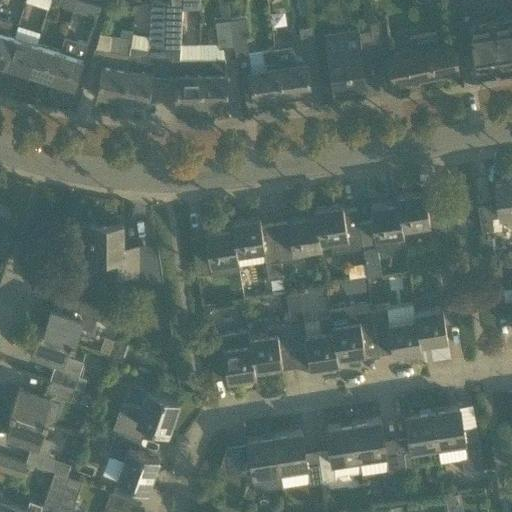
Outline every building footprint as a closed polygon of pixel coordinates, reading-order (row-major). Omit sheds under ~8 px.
[(62,0),(61,5),(72,9),(74,0),(62,0)] [(82,0),(74,0),(72,9),(96,17),(100,6),(82,0)] [(149,48),(166,49),(168,0),(160,0),(151,2),(149,48)] [(168,0),(166,49),(180,49),(182,0),(168,0)] [(215,16),(218,47),(234,45),(230,19),(227,0),(218,0),(221,16),(215,16)] [(0,63),(4,65),(14,35),(7,33),(11,21),(0,17),(0,63)] [(245,17),(230,19),(234,45),(239,72),(250,70),(255,98),(280,95),(278,78),(280,77),(275,47),(248,52),(245,36),(248,35),(245,17)] [(460,55),(474,53),(469,24),(470,24),(469,17),(455,19),(460,55)] [(511,17),(494,20),(501,61),(511,59),(511,17)] [(469,24),(474,53),(476,65),(501,61),(494,20),(470,24),(469,24)] [(302,43),(275,47),(280,77),(278,78),(280,95),(310,90),(304,51),(316,49),(312,25),(299,27),(302,43)] [(362,57),(376,55),(372,29),(327,36),(334,87),(365,82),(362,57)] [(453,40),(440,43),(437,29),(410,34),(413,49),(388,54),(394,84),(459,70),(453,40)] [(14,35),(4,65),(27,72),(36,42),(14,35)] [(101,64),(98,87),(97,94),(124,98),(131,47),(132,38),(111,35),(109,48),(95,46),(90,63),(89,64),(91,63),(101,64)] [(60,50),(51,80),(74,87),(84,57),(88,43),(77,39),(72,54),(60,50)] [(36,42),(27,72),(51,80),(60,50),(36,42)] [(131,47),(124,98),(148,102),(152,71),(151,71),(154,56),(145,55),(146,49),(131,47)] [(225,57),(201,58),(202,103),(227,102),(226,73),(225,73),(225,57)] [(202,103),(201,58),(177,58),(177,74),(176,74),(176,104),(202,103)] [(482,231),(493,229),(492,217),(511,214),(511,177),(494,180),(499,209),(491,210),(490,204),(478,205),(482,231)] [(430,223),(432,237),(446,234),(442,209),(428,211),(425,191),(397,195),(397,201),(398,201),(402,228),(430,223)] [(404,233),(402,228),(398,201),(397,201),(370,206),(372,220),(360,222),(364,248),(377,246),(375,238),(404,233)] [(0,237),(10,208),(0,204),(0,237)] [(314,208),(315,214),(321,247),(331,245),(332,253),(364,248),(360,222),(357,208),(343,210),(342,204),(314,208)] [(274,223),(280,262),(292,260),(291,251),(321,247),(315,214),(287,219),(288,221),(274,223)] [(232,227),(238,269),(240,269),(239,266),(266,262),(268,279),(271,278),(273,289),(284,287),(280,262),(274,223),(261,225),(260,217),(231,221),(232,227)] [(91,257),(111,257),(111,272),(140,272),(140,244),(122,244),(122,223),(90,223),(90,225),(82,225),(82,241),(90,241),(91,257)] [(210,264),(221,262),(223,271),(238,269),(232,227),(205,232),(205,234),(191,236),(197,274),(211,271),(210,264)] [(511,298),(504,300),(502,288),(491,290),(495,315),(506,313),(505,307),(511,305),(511,298)] [(284,294),(286,307),(301,305),(302,304),(300,291),(284,294)] [(416,310),(417,317),(420,343),(448,339),(445,325),(459,323),(455,297),(441,299),(442,306),(416,310)] [(50,307),(43,328),(42,331),(72,341),(70,345),(74,346),(81,326),(91,330),(96,317),(102,319),(106,307),(81,298),(81,300),(82,300),(76,317),(50,307)] [(421,349),(420,343),(417,317),(389,321),(387,307),(371,310),(375,336),(378,354),(392,352),(393,354),(421,349)] [(363,338),(375,336),(371,310),(358,312),(359,319),(332,324),(337,356),(365,352),(363,338)] [(288,314),(289,322),(296,366),(310,364),(310,367),(338,362),(337,356),(332,324),(331,316),(319,318),(321,332),(305,334),(302,312),(288,314)] [(283,368),(295,366),(296,366),(289,322),(267,326),(268,334),(249,337),(255,369),(282,364),(283,368)] [(42,331),(43,328),(39,327),(30,353),(56,362),(50,378),(74,387),(75,386),(82,389),(86,378),(78,375),(79,374),(78,374),(82,361),(67,355),(70,345),(72,341),(42,331)] [(256,375),(255,369),(249,337),(248,329),(237,331),(237,332),(221,335),(221,333),(206,335),(213,379),(227,377),(227,379),(256,375)] [(9,413),(13,415),(14,411),(44,422),(45,419),(49,420),(54,422),(63,396),(70,399),(74,387),(50,378),(44,396),(18,387),(9,413)] [(116,430),(141,438),(146,424),(168,432),(178,401),(149,390),(142,409),(122,402),(113,429),(116,430)] [(459,405),(433,409),(438,445),(465,442),(467,459),(481,457),(477,432),(464,434),(459,405)] [(411,450),(438,445),(433,409),(405,413),(410,442),(397,444),(401,469),(414,467),(411,450)] [(32,444),(25,461),(50,469),(54,457),(47,455),(52,440),(43,437),(49,420),(45,419),(44,422),(14,411),(13,415),(6,435),(32,444)] [(380,417),(353,422),(358,458),(386,454),(389,471),(401,469),(397,444),(385,446),(380,417)] [(361,472),(358,458),(353,422),(326,426),(331,455),(318,457),(323,481),(335,479),(335,476),(361,472)] [(117,478),(113,491),(137,499),(141,487),(147,490),(158,458),(136,452),(141,438),(116,430),(108,453),(124,459),(117,478)] [(301,430),(274,434),(280,471),(307,467),(309,483),(323,481),(318,457),(306,459),(301,430)] [(247,438),(248,442),(253,475),(280,471),(274,434),(247,438)] [(0,453),(0,468),(22,476),(26,463),(0,453)] [(56,511),(69,476),(60,474),(55,472),(43,504),(29,499),(26,507),(13,503),(9,511),(56,511)] [(72,511),(74,507),(72,506),(81,481),(69,476),(56,511),(72,511)] [(0,511),(9,511),(13,503),(0,498),(0,495),(2,490),(0,489),(0,511)] [(130,511),(132,511),(137,499),(113,491),(110,490),(106,504),(130,511)] [(242,511),(243,511),(238,509),(219,503),(215,511),(242,511)]
